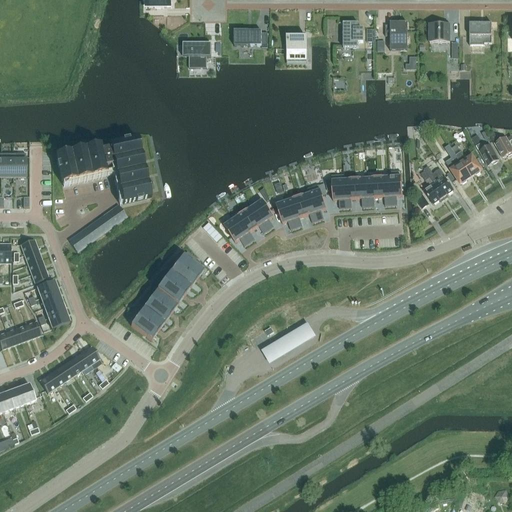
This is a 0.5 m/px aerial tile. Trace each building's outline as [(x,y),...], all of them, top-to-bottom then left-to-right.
[(148,0),(149,9),(163,9),(163,7),(170,7),(170,0),(148,0)] [(358,49),(358,44),(363,44),(363,31),(358,31),(358,24),(343,24),(343,49),(358,49)] [(390,27),(385,27),(385,38),(390,38),(390,52),(407,52),(407,24),(390,24),(390,27)] [(430,45),(450,45),(450,24),(436,24),(436,27),(428,27),(428,35),(430,35),(430,45)] [(492,45),(492,24),(491,24),(491,28),(480,28),(480,25),(470,25),(470,47),(484,47),(484,45),(492,45)] [(248,32),(234,32),(234,48),(250,48),(250,47),(262,47),(261,32),(248,32)] [(287,56),(287,62),(307,62),(307,38),(299,38),(299,41),(288,41),(288,39),(287,39),(287,40),(280,40),(280,55),(287,56)] [(183,46),(183,60),(189,59),(189,71),(207,71),(207,59),(211,59),(211,46),(183,46)] [(425,128),(424,128),(419,132),(429,148),(435,144),(425,128)] [(495,135),(490,138),(494,145),(494,144),(503,159),(507,157),(508,158),(511,155),(511,149),(508,142),(506,138),(499,142),(495,135)] [(477,137),(471,140),(475,148),(476,147),(481,145),(482,144),(477,137)] [(147,201),(133,141),(110,146),(111,150),(102,152),(102,151),(56,161),(62,185),(116,173),(123,206),(147,201)] [(481,145),(476,147),(487,167),(499,161),(490,146),(484,150),(481,145)] [(456,157),(460,154),(456,147),(451,150),(453,152),(456,157)] [(456,157),(453,152),(451,150),(447,152),(452,159),(456,157)] [(460,154),(456,157),(470,179),(481,172),(472,158),(466,162),(460,154)] [(470,179),(456,157),(452,159),(457,167),(451,171),(460,185),(470,179)] [(14,179),(14,161),(2,161),(2,179),(14,179)] [(14,161),(14,179),(26,179),(26,161),(14,161)] [(428,168),(424,171),(424,172),(424,173),(425,172),(430,179),(443,199),(445,198),(453,192),(444,179),(445,178),(440,170),(433,175),(428,168)] [(424,173),(420,176),(425,182),(430,179),(425,172),(424,173)] [(401,178),(389,179),(391,207),(397,207),(397,199),(402,198),(401,178)] [(378,179),(367,180),(368,209),(374,208),(374,200),(379,200),(378,179)] [(389,179),(378,179),(379,200),(384,199),(385,208),(391,207),(389,179)] [(430,189),(424,193),(433,206),(442,200),(443,199),(430,179),(425,182),(430,189)] [(367,180),(355,181),(356,201),(362,201),(362,209),(368,209),(367,180)] [(355,181),(344,182),(346,210),(352,210),(351,201),(356,201),(355,181)] [(344,182),(332,182),(333,202),(339,202),(339,210),(346,210),(344,182)] [(320,192),(309,195),(318,222),(324,221),(321,213),(327,211),(320,192)] [(309,195),(298,199),(304,218),(310,216),(312,224),(318,222),(309,195)] [(420,196),(414,200),(422,210),(427,206),(420,196)] [(298,199),(287,203),(296,230),(302,228),(299,220),(304,218),(298,199)] [(263,202),(253,208),(269,232),(274,229),(269,222),(274,219),(263,202)] [(287,203),(276,206),(282,226),(288,224),(291,232),(296,230),(287,203)] [(70,244),(77,254),(127,219),(119,208),(70,244)] [(253,208),(243,214),(254,231),(259,228),(263,235),(269,232),(253,208)] [(243,214),(234,221),(250,245),(255,241),(250,234),(254,231),(243,214)] [(234,221),(224,227),(235,244),(240,241),(244,248),(250,245),(234,221)] [(209,224),(204,229),(217,244),(223,238),(209,224)] [(24,257),(38,252),(34,242),(20,247),(24,257)] [(0,246),(0,265),(10,266),(10,253),(10,246),(0,246)] [(28,267),(42,262),(38,252),(24,257),(28,267)] [(176,266),(170,275),(190,290),(197,282),(203,273),(204,272),(196,267),(199,263),(187,253),(184,257),(183,257),(176,266)] [(28,267),(31,277),(45,271),(42,262),(28,267)] [(31,277),(35,287),(49,282),(45,271),(31,277)] [(163,283),(157,292),(178,308),(184,299),(190,290),(170,275),(163,283)] [(54,283),(36,289),(37,290),(40,300),(58,293),(54,283)] [(150,301),(144,309),(165,325),(171,316),(178,308),(157,292),(150,301)] [(58,293),(40,300),(44,310),(62,304),(58,293)] [(62,304),(44,310),(48,320),(66,314),(62,304)] [(137,318),(130,327),(151,343),(152,342),(158,334),(165,325),(144,309),(137,318)] [(66,314),(48,320),(52,331),(70,324),(66,314)] [(31,341),(41,338),(36,324),(26,327),(31,341)] [(307,324),(261,352),(262,355),(268,364),(270,367),(316,338),(314,336),(308,326),(307,324)] [(16,331),(21,345),(31,341),(26,327),(16,331)] [(268,338),(274,334),(271,329),(265,333),(268,338)] [(7,334),(12,349),(21,345),(16,331),(7,334)] [(7,334),(0,336),(0,348),(2,352),(12,349),(7,334)] [(100,361),(92,349),(83,355),(91,367),(100,361)] [(83,355),(74,360),(82,373),(91,367),(83,355)] [(74,378),(82,373),(74,360),(65,366),(74,378)] [(65,384),(74,378),(65,366),(57,372),(65,384)] [(48,377),(56,390),(65,384),(57,372),(48,377)] [(95,374),(102,384),(105,381),(99,372),(95,374)] [(39,383),(47,396),(56,390),(48,377),(39,383)] [(29,386),(18,390),(25,407),(36,403),(29,386)] [(18,390),(7,394),(14,411),(25,407),(18,390)] [(7,394),(0,396),(0,407),(3,415),(14,411),(7,394)]
